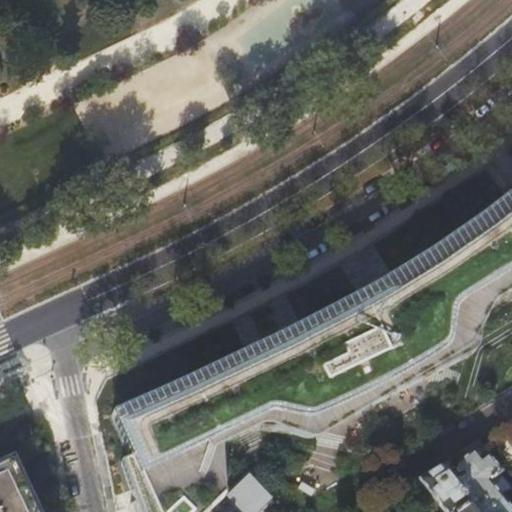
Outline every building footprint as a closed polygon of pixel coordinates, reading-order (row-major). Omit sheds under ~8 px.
[(182,47),(69,93),(93,152),(206,106),(182,47)] [(511,194),(495,207),(471,226),(456,237),(493,298),(511,287),(511,194)] [(426,257),(395,277),(431,336),(461,317),(493,298),(456,237),(426,257)] [(374,289),(360,297),(399,361),(405,357),(402,353),(412,347),(431,336),(395,277),(374,289)] [(398,361),(399,361),(360,297),(340,307),(282,337),(237,360),(218,369),(165,393),(112,417),(126,446),(132,459),(122,463),(136,509),(137,511),(210,511),(224,499),(204,458),(213,454),(210,446),(365,371),(377,365),(379,369),(396,360),(398,361)] [(510,490),(498,476),(502,473),(496,466),(478,444),(464,452),(467,455),(452,468),(444,474),(467,504),(474,511),(486,511),(502,499),(501,497),(510,490)] [(444,474),(452,468),(447,463),(439,468),(444,474)] [(0,469),(0,511),(32,511),(14,474),(10,465),(0,469)] [(456,511),(467,504),(444,474),(439,468),(418,481),(443,511),(456,511)] [(225,498),(239,511),(242,511),(247,508),(251,511),(261,503),(257,498),(265,491),(249,475),(225,498)] [(284,511),(323,511),(310,491),(280,508),(284,511)] [(511,511),(511,510),(502,499),(486,511),(511,511)]
